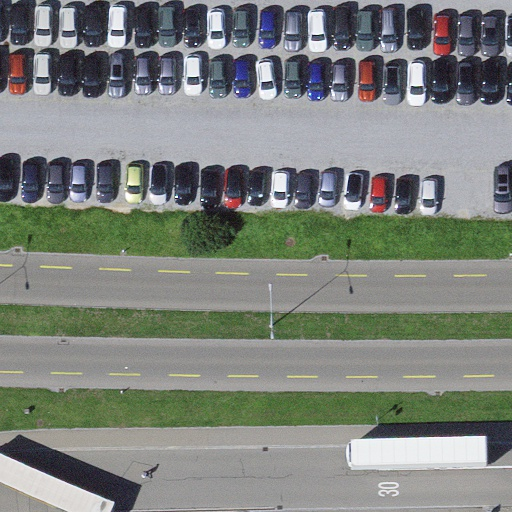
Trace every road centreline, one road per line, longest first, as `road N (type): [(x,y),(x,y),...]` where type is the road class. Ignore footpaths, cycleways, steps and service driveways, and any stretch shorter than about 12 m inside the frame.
road 1 (primary): [(511,294),(0,286)]
road 2 (residential): [(0,485),(511,477)]
road 3 (primary): [(0,360),(511,365)]
